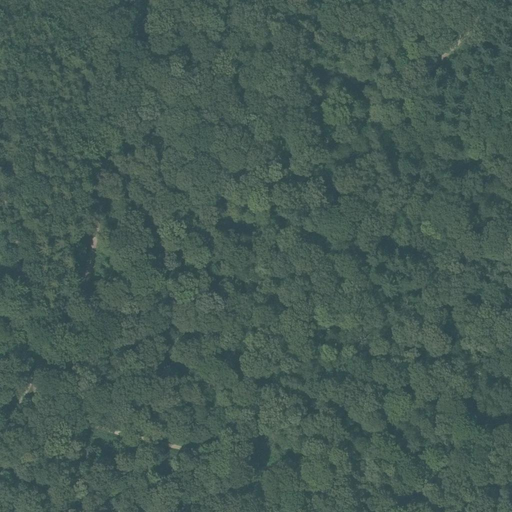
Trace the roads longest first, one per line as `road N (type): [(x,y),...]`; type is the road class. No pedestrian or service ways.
road 1 (track): [(491,0),(415,85),(289,167),(152,282),(58,336)]
road 2 (unknown): [(118,0),(75,257),(33,355),(48,371),(60,422),(116,511)]
road 3 (track): [(0,428),(92,425),(287,473),(366,511)]
road 4 (track): [(58,336),(90,267),(110,80),(136,0)]
road 5 (track): [(101,511),(45,427),(31,386),(58,336)]
